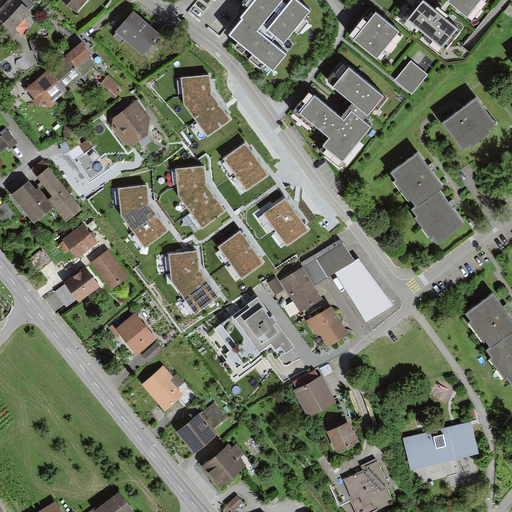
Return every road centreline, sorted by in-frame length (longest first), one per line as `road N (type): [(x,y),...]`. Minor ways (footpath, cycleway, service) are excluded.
road 1 (residential): [(150,0),(240,77),(404,290)]
road 2 (tertiary): [(201,511),(31,304)]
road 3 (residential): [(489,511),(489,442),(479,403),(410,303)]
road 4 (residential): [(511,212),(404,290)]
